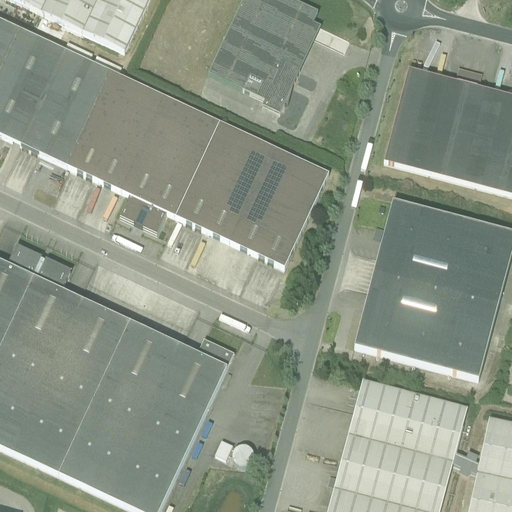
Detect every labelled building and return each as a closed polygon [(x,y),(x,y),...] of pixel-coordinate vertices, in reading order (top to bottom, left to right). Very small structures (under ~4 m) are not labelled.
[(152,0),(2,0),(125,57),(152,0)] [(317,15),(284,0),(243,0),(208,78),(264,104),(261,110),(278,118),(318,31),(311,27),(317,15)] [(167,217),(286,273),(330,180),(0,25),(0,140),(130,202),(120,223),(156,240),(167,217)] [(511,101),(409,74),(384,168),(511,201),(511,101)] [(511,287),(511,237),(396,207),(358,352),(486,385),(511,287)] [(17,250),(8,270),(0,266),(0,452),(126,511),(161,511),(233,358),(204,344),(197,359),(61,295),(70,275),(17,250)] [(445,511),(470,417),(365,390),(332,511),(445,511)] [(511,428),(492,424),(480,479),(511,485),(511,428)] [(225,447),(218,462),(230,467),(237,452),(225,447)] [(236,473),(258,473),(258,454),(237,453),(236,473)] [(511,511),(511,485),(480,479),(472,511),(511,511)]
